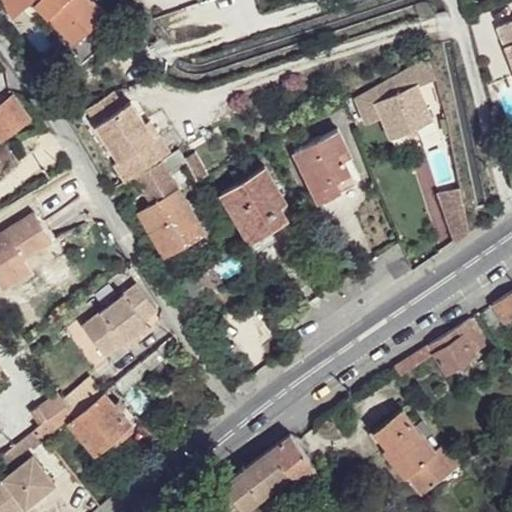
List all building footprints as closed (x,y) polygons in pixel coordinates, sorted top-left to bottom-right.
[(93,4),(89,0),(37,0),(36,2),(42,7),(76,44),(108,15),(95,2),(93,4)] [(310,5),(307,0),(293,0),(297,10),(310,5)] [(511,17),(497,23),(511,60),(511,17)] [(355,95),(369,123),(384,115),(396,141),(435,122),(421,92),(437,85),(430,53),(355,95)] [(28,118),(11,96),(0,105),(0,137),(1,140),(28,118)] [(130,101),(96,123),(118,159),(112,162),(124,180),(168,150),(157,133),(153,135),(144,123),(130,101)] [(148,120),(144,123),(153,135),(157,133),(148,120)] [(350,154),(338,130),(293,152),(317,201),(341,190),(336,179),(350,172),(343,157),(350,154)] [(203,233),(179,190),(178,191),(160,161),(136,175),(154,205),(140,213),(165,255),(203,233)] [(280,197),(262,168),(219,197),(251,242),(269,230),(285,220),(277,207),(273,202),(280,197)] [(461,189),(438,195),(453,244),(467,234),(465,203),(461,189)] [(283,202),(280,197),(273,202),(277,207),(283,202)] [(51,239),(33,210),(0,230),(0,281),(1,284),(30,269),(26,260),(22,256),(51,239)] [(275,240),(269,230),(251,242),(256,252),(275,240)] [(54,244),(51,239),(22,256),(26,260),(54,244)] [(154,307),(140,282),(82,325),(103,354),(145,321),(142,317),(154,307)] [(511,315),(511,290),(493,303),(504,321),(511,315)] [(486,347),(468,318),(429,345),(433,353),(447,372),(486,347)] [(150,327),(145,321),(103,354),(107,359),(150,327)] [(433,353),(429,345),(394,368),(402,375),(433,353)] [(158,365),(148,352),(107,386),(118,399),(158,365)] [(62,388),(41,406),(48,415),(39,422),(49,435),(69,420),(78,411),(62,388)] [(128,423),(101,390),(78,411),(69,420),(96,451),(128,423)] [(435,447),(401,407),(373,431),(385,445),(382,446),(407,476),(408,474),(437,450),(435,447)] [(316,468),(291,435),(222,485),(246,510),(297,472),(303,478),(316,468)] [(457,463),(442,443),(435,447),(437,450),(408,474),(422,493),(457,463)] [(29,454),(18,462),(0,476),(0,511),(17,511),(53,484),(29,454)]
